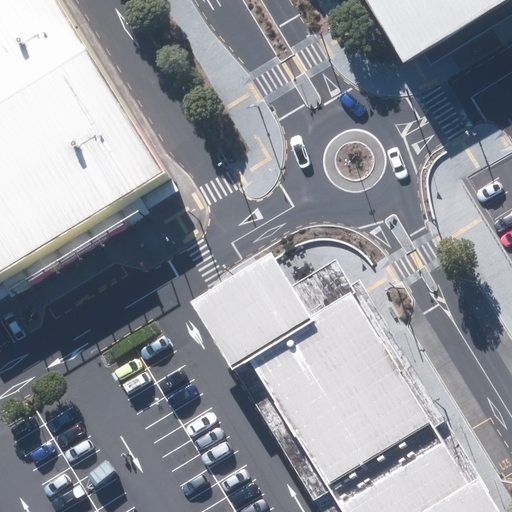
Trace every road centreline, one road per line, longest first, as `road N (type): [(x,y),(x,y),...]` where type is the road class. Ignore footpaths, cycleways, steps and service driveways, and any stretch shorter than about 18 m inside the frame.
road 1 (tertiary): [(381,200),(511,413)]
road 2 (tertiary): [(308,141),(218,0)]
road 3 (tertiary): [(346,109),(376,112),(399,132),(405,162),(381,200)]
road 4 (tertiary): [(276,0),(346,109)]
road 5 (tertiary): [(381,200),(356,207),(321,193),(307,169),(308,141)]
